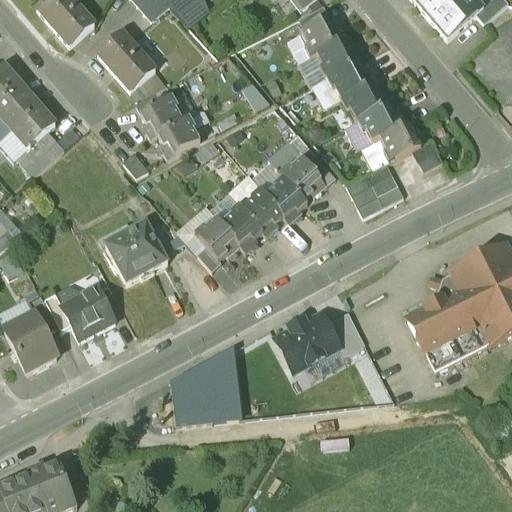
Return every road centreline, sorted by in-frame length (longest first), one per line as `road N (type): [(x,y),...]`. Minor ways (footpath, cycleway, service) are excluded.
road 1 (secondary): [(10,442),(511,180)]
road 2 (track): [(511,486),(478,437),(450,416),(276,434)]
road 3 (residential): [(366,0),(511,169)]
road 4 (residential): [(0,17),(84,110)]
